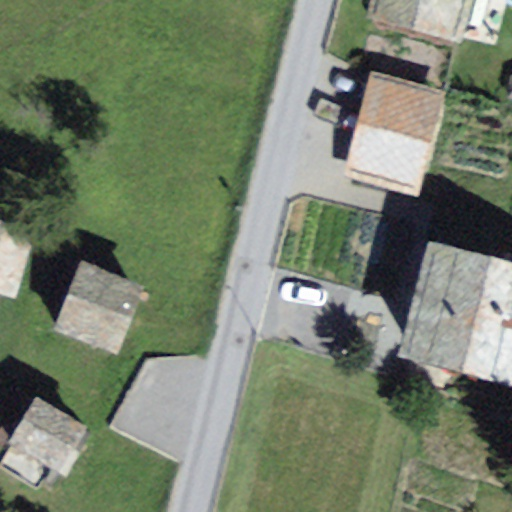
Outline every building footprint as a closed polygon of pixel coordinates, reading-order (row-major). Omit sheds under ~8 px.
[(388,0),(389,1),(464,17),(467,0),(388,0)] [(364,93),(348,177),(412,190),(428,105),(364,93)] [(15,242),(0,238),(0,295),(1,296),(15,242)] [(511,353),(511,280),(422,260),(397,366),(504,391),(511,353)] [(118,295),(72,279),(52,335),(98,351),(118,295)] [(55,472),(77,434),(32,408),(9,446),(55,472)]
